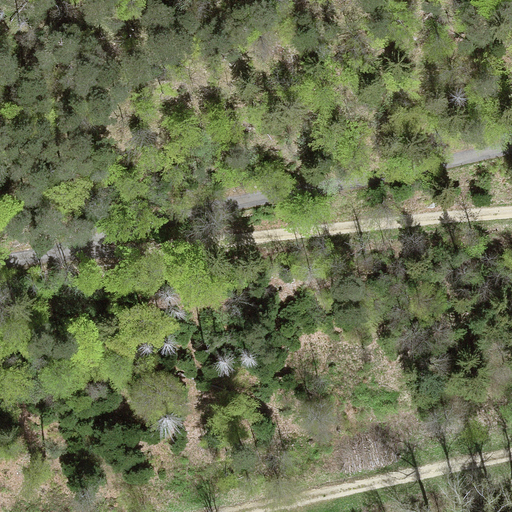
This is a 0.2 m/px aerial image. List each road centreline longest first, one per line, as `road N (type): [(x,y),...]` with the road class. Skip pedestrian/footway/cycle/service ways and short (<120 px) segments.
road 1 (unclassified): [(511,145),(228,203),(124,229),(66,254),(0,260)]
road 2 (track): [(66,254),(511,210)]
road 3 (track): [(511,456),(244,511)]
